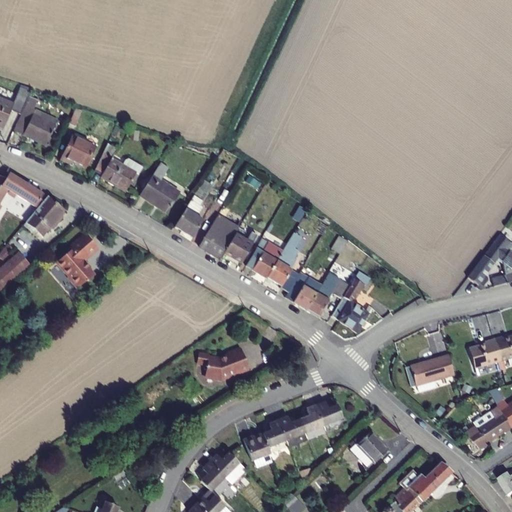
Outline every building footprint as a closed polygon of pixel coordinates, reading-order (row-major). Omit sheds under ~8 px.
[(13,109),(0,102),(0,131),(2,133),(11,115),(19,119),(30,97),(21,93),(13,109)] [(54,130),(23,115),(13,134),(45,149),(54,130)] [(73,140),(61,166),(68,170),(69,167),(84,174),(95,151),(73,140)] [(105,149),(91,176),(99,181),(98,183),(113,192),(124,171),(110,163),(115,155),(105,149)] [(134,177),(124,171),(113,192),(122,197),(134,177)] [(0,184),(0,204),(0,205),(9,191),(34,207),(42,195),(9,173),(1,186),(0,184)] [(149,180),(136,200),(158,214),(171,194),(149,180)] [(177,198),(171,194),(158,214),(164,218),(177,198)] [(45,198),(24,222),(39,236),(47,227),(50,230),(60,219),(57,216),(61,211),(45,198)] [(184,212),(172,231),(189,242),(195,232),(188,227),(193,218),(184,212)] [(218,215),(198,247),(220,260),(223,256),(234,237),(240,228),(218,215)] [(511,229),(505,225),(499,233),(509,241),(511,236),(511,229)] [(509,241),(499,233),(465,278),(471,282),(469,285),(476,290),(482,288),(476,284),(496,257),(500,260),(507,251),(503,248),(509,241)] [(74,246),(56,262),(68,275),(66,277),(77,289),(85,281),(86,282),(95,275),(89,268),(90,267),(85,260),(90,255),(89,254),(97,247),(86,234),(73,245),(74,246)] [(244,244),(234,237),(223,256),(239,266),(256,240),(250,236),(244,244)] [(339,255),(346,242),(337,238),(331,251),(339,255)] [(256,250),(245,267),(266,281),(281,257),(284,252),(269,243),(262,253),(256,250)] [(511,254),(511,255),(507,251),(500,260),(511,269),(499,273),(502,283),(511,279),(511,254)] [(17,255),(0,269),(0,291),(28,267),(17,255)] [(281,257),(266,281),(274,285),(275,284),(281,288),(280,289),(287,294),(294,283),(299,275),(279,263),(283,258),(281,257)] [(360,290),(368,278),(359,272),(355,278),(353,281),(360,290)] [(502,283),(499,273),(488,276),(491,286),(502,283)] [(329,274),(315,296),(305,312),(317,320),(328,303),(322,299),(335,277),(329,274)] [(348,274),(335,295),(342,299),(353,281),(355,278),(348,274)] [(351,305),(360,290),(353,281),(342,299),(330,319),(356,335),(368,316),(351,305)] [(315,296),(294,283),(287,294),(284,299),(305,312),(315,296)] [(507,335),(497,337),(503,360),(505,369),(511,366),(511,336),(508,338),(507,335)] [(490,343),(473,347),(478,367),(503,360),(497,337),(489,339),(490,343)] [(210,354),(200,352),(198,362),(208,363),(207,371),(208,374),(211,376),(222,378),(229,375),(230,378),(239,375),(237,372),(250,367),(242,347),(229,352),(230,354),(220,357),(210,356),(210,354)] [(452,354),(413,364),(418,384),(457,373),(452,354)] [(509,402),(500,408),(511,425),(511,403),(511,404),(509,402)] [(326,404),(317,408),(325,428),(344,420),(338,405),(328,409),(326,404)] [(310,416),(301,420),(307,435),(325,428),(317,408),(308,411),(310,416)] [(480,451),(511,430),(511,425),(500,408),(493,412),(497,419),(480,430),(478,427),(468,433),(480,451)] [(163,418),(155,423),(161,433),(170,428),(163,418)] [(291,419),(280,423),(288,442),(307,435),(301,420),(292,423),(291,419)] [(274,431),(263,435),(269,449),(288,442),(280,423),(272,426),(274,431)] [(370,434),(356,447),(372,463),(373,465),(388,452),(370,434)] [(253,435),(242,440),(251,463),(271,455),(269,449),(263,435),(254,438),(253,435)] [(355,445),(348,451),(365,469),(372,463),(356,447),(355,445)] [(217,459),(210,467),(226,482),(240,467),(229,456),(221,464),(217,459)] [(413,472),(398,485),(402,490),(395,496),(397,498),(389,505),(384,510),(386,511),(406,511),(450,474),(441,466),(427,480),(423,483),(419,479),(413,472)] [(207,478),(201,485),(212,496),(226,482),(210,467),(203,474),(207,478)] [(511,496),(511,475),(502,481),(511,497),(511,496)] [(293,491),(280,503),(287,511),(298,511),(306,505),(293,491)] [(395,496),(387,503),(389,505),(397,498),(395,496)] [(228,511),(213,497),(199,511),(228,511)] [(107,503),(103,511),(121,511),(122,510),(107,503)]
